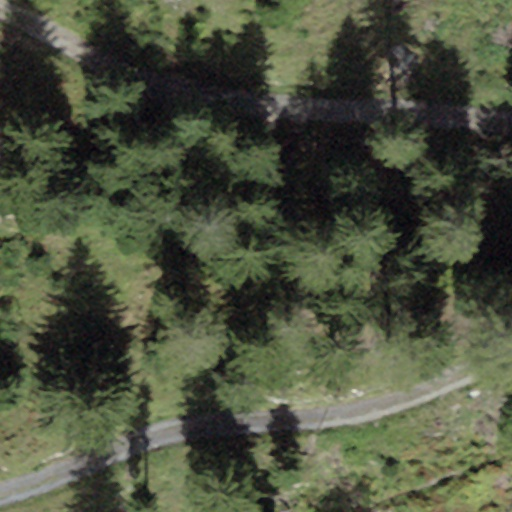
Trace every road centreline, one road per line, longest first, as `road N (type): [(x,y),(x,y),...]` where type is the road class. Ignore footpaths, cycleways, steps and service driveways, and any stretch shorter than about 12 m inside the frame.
road 1 (track): [(511,360),(345,418),(176,432),(0,498)]
road 2 (track): [(0,67),(30,79),(511,147)]
